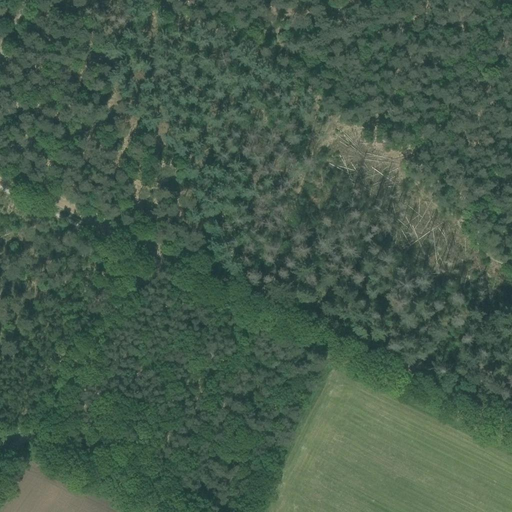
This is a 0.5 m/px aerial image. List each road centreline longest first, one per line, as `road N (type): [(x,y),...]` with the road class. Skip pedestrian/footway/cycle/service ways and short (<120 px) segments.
road 1 (track): [(511,424),(0,174)]
road 2 (track): [(178,511),(28,440)]
